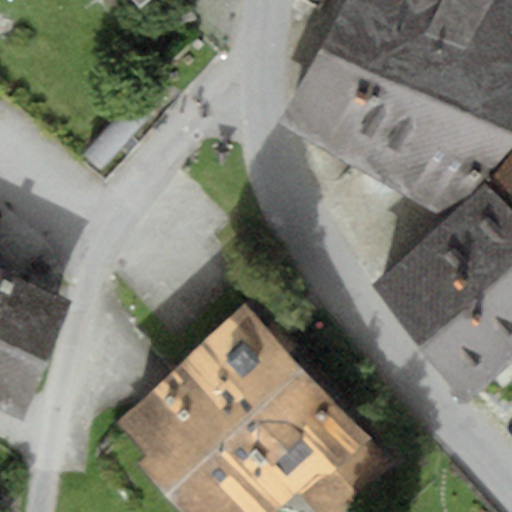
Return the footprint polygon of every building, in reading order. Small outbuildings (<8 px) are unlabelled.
[(511,0),(349,0),(338,32),(280,123),(442,210),(511,137),(511,0)] [(511,148),(485,181),(511,211),(511,148)] [(445,220),(373,287),(469,401),(511,361),(511,211),(485,181),(445,220)] [(74,302),(0,267),(0,404),(24,416),(74,302)] [(369,437),(241,304),(118,421),(149,453),(138,462),(185,511),(202,511),(204,511),(275,511),(297,492),(318,472),(333,473),(369,437)] [(318,472),(297,492),(317,511),(339,511),(392,462),(369,437),(333,473),(318,472)]
